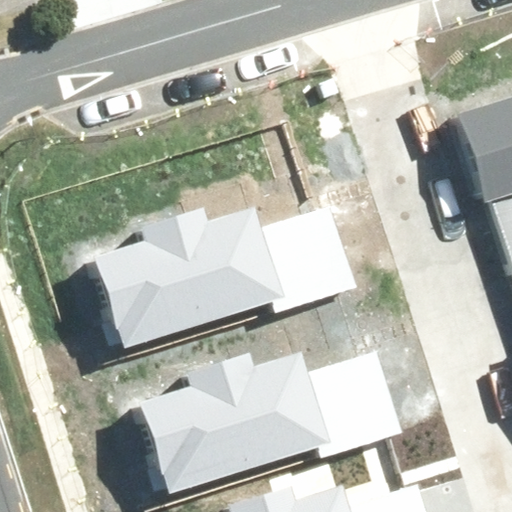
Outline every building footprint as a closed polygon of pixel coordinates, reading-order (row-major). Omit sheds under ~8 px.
[(479,199),(492,195),(511,188),(511,110),(457,128),(479,199)] [(511,188),(492,195),(511,259),(511,188)] [(103,251),(127,336),(271,295),(275,307),(355,284),(331,203),(259,224),(253,205),(202,219),(200,210),(144,226),(148,238),(103,251)] [(148,401),(173,486),(317,445),(321,457),(401,434),(377,353),(304,374),(299,355),(248,370),(245,360),(190,376),(193,388),(148,401)] [(427,511),(421,488),(348,509),(342,490),(291,505),(289,496),(233,511),(427,511)]
